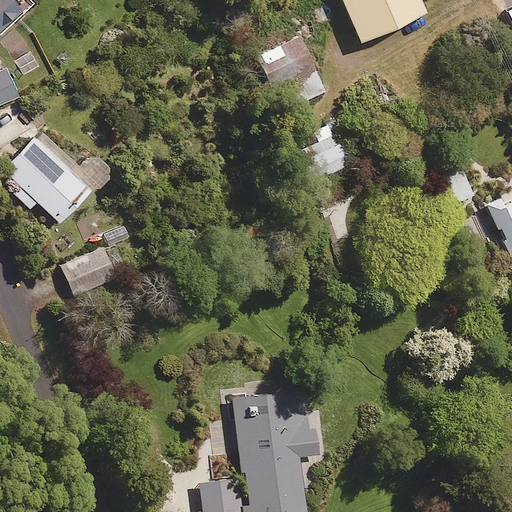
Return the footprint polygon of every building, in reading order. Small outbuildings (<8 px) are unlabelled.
[(0,0),(0,26),(17,10),(6,0),(0,0)] [(338,0),(355,40),(422,11),(417,0),(338,0)] [(307,55),(297,34),(252,54),(277,110),(329,86),(313,52),(307,55)] [(0,101),(14,95),(1,68),(0,68),(0,101)] [(346,163),(327,121),(310,129),(316,141),(300,148),(313,178),(346,163)] [(63,156),(38,130),(0,166),(0,168),(11,180),(5,186),(25,207),(33,200),(53,221),(106,170),(88,151),(73,166),(63,156)] [(469,193),(455,165),(433,176),(447,204),(469,193)] [(511,197),(510,192),(485,202),(511,269),(511,268),(511,197)] [(129,235),(124,224),(102,234),(107,245),(129,235)] [(115,247),(103,252),(101,247),(58,266),(71,295),(108,278),(125,271),(115,247)] [(300,511),(293,455),(314,452),(303,389),(225,399),(235,472),(239,471),(243,502),(238,503),(234,477),(195,482),(198,511),(300,511)]
